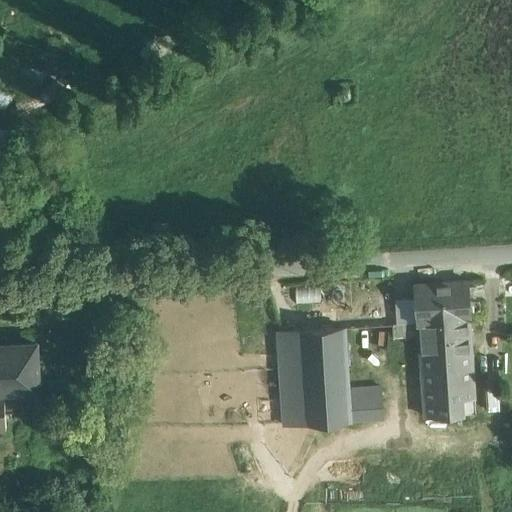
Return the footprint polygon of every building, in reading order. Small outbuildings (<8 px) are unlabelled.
[(0,105),(1,107),(14,91),(0,78),(0,105)] [(350,97),(350,95),(350,93),(349,91),(347,90),(345,89),(343,90),(341,91),(340,93),(340,95),(340,97),(341,99),(343,100),(345,100),(347,100),(349,98),(350,97)] [(469,280),(415,284),(417,322),(417,323),(420,323),(469,319),(471,319),(469,280)] [(469,319),(420,323),(421,336),(426,415),(475,411),(469,319)] [(417,322),(393,324),(394,338),(421,336),(420,323),(417,323),(417,322)] [(345,327),(279,331),(285,424),(351,419),(350,419),(349,393),(345,327)] [(37,342),(0,344),(0,427),(6,427),(6,409),(38,407),(38,390),(39,389),(37,342)] [(381,391),(349,393),(350,419),(382,417),(381,391)] [(511,478),(495,479),(495,493),(511,492),(511,478)] [(447,500),(447,493),(431,493),(431,483),(419,483),(418,499),(447,500)]
